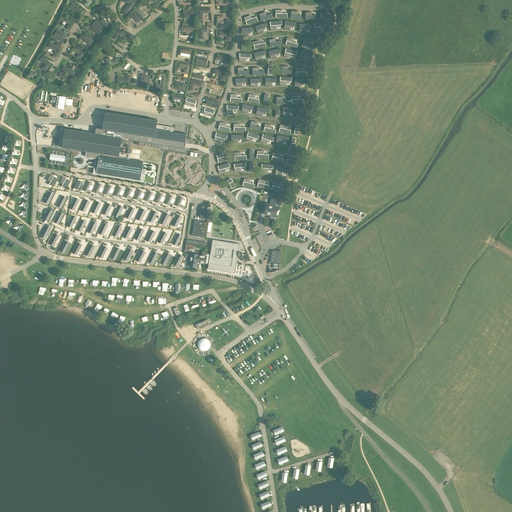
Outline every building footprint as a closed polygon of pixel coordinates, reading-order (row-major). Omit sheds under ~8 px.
[(135,3),(131,0),(126,0),(125,1),(129,4),(123,11),(127,14),(135,3)] [(73,3),(71,7),(82,14),(84,10),(73,3)] [(147,14),(139,7),(136,10),(143,18),(147,14)] [(198,9),(199,21),(204,20),(203,13),(211,13),(211,8),(198,9)] [(194,11),(183,11),(184,19),(194,18),(194,11)] [(142,20),(134,12),(131,15),(138,23),(142,20)] [(62,24),(72,30),(76,22),(67,16),(62,24)] [(103,18),(100,20),(106,28),(109,26),(103,18)] [(227,24),(220,24),(220,29),(231,29),(231,20),(227,20),(227,24)] [(98,34),(104,29),(96,21),(91,26),(98,34)] [(208,27),(199,27),(199,39),(204,39),(204,32),(208,32),(208,27)] [(67,35),(57,29),(53,36),(63,42),(67,35)] [(118,35),(124,34),(124,30),(113,30),(113,39),(118,39),(118,35)] [(219,36),(227,36),(226,41),(231,41),(232,32),(219,31),(219,36)] [(95,39),(86,32),(81,37),(90,45),(95,39)] [(50,43),(48,47),(55,51),(53,56),(57,58),(62,49),(50,43)] [(78,45),(75,49),(80,53),(76,56),(80,59),(86,52),(78,45)] [(230,57),(217,54),(216,59),(223,60),(223,61),(224,62),(223,66),(228,67),(230,57)] [(45,64),(41,68),(45,71),(52,63),(43,56),(40,59),(45,64)] [(207,58),(197,56),(196,64),(206,66),(207,58)] [(105,59),(109,68),(119,63),(117,59),(111,61),(109,57),(105,59)] [(184,69),(184,73),(188,73),(189,65),(179,64),(179,68),(184,69)] [(64,65),(62,69),(73,75),(75,71),(64,65)] [(227,71),(215,69),(214,73),(220,75),(221,76),(220,80),(225,81),(227,71)] [(72,77),(61,71),(58,75),(63,78),(69,82),(72,77)] [(131,75),(126,74),(125,78),(118,76),(117,81),(129,83),(131,75)] [(141,74),(139,85),(146,87),(149,75),(141,74)] [(156,84),(155,88),(164,90),(166,77),(162,76),(160,85),(156,84)] [(201,87),(203,82),(191,80),(189,90),(193,91),(195,85),(196,86),(198,87),(199,86),(201,87)] [(176,81),(174,89),(185,91),(186,84),(176,81)] [(208,97),(206,104),(217,108),(219,100),(208,97)] [(186,145),(186,141),(187,134),(156,129),(157,120),(105,112),(103,129),(96,128),(95,134),(89,133),(83,132),(78,131),(65,129),(62,148),(79,150),(79,154),(81,154),(84,155),(85,151),(99,154),(119,157),(120,152),(122,139),(153,144),(185,149),(185,148),(186,145)] [(67,166),(70,153),(51,150),(49,163),(67,166)] [(186,158),(184,157),(182,163),(194,166),(197,154),(189,151),(188,156),(187,155),(186,158)] [(131,154),(120,152),(119,157),(99,154),(98,164),(95,163),(94,169),(97,169),(96,173),(141,180),(142,174),(145,174),(146,172),(146,169),(143,169),(143,165),(143,163),(144,161),(130,159),(131,154)] [(49,184),(52,187),(58,178),(54,176),(49,184)] [(65,189),(70,180),(66,178),(61,187),(65,189)] [(82,181),(78,180),(74,189),(77,190),(82,181)] [(92,183),(88,181),(83,191),(87,192),(92,183)] [(94,192),(97,194),(102,185),(98,183),(94,192)] [(122,188),(119,186),(114,196),(118,197),(122,188)] [(129,188),(124,197),(128,199),(132,189),(129,188)] [(143,191),(139,189),(134,199),(138,200),(143,191)] [(50,202),(54,193),(49,191),(45,199),(50,202)] [(145,200),(148,202),(153,193),(149,191),(145,200)] [(159,193),(155,202),(158,204),(163,194),(159,193)] [(169,205),(173,196),(170,194),(165,204),(169,205)] [(62,195),(58,203),(62,206),(67,197),(62,195)] [(184,198),(180,196),(176,205),(179,207),(184,198)] [(80,200),(75,197),(71,206),(75,208),(80,200)] [(89,203),(85,201),(80,212),(84,214),(89,203)] [(97,201),(93,209),(97,212),(101,203),(97,201)] [(107,203),(103,211),(108,213),(112,205),(107,203)] [(267,204),(265,214),(274,217),(277,206),(267,204)] [(119,215),(123,207),(119,205),(115,213),(119,215)] [(135,209),(131,207),(126,215),(131,217),(135,209)] [(146,210),(142,208),(138,217),(142,219),(146,210)] [(48,219),(53,211),(48,209),(44,217),(48,219)] [(154,221),(158,213),(153,210),(149,219),(154,221)] [(59,222),(64,214),(59,212),(55,220),(59,222)] [(161,221),(166,223),(170,214),(165,212),(161,221)] [(173,223),(178,225),(182,217),(177,214),(173,223)] [(5,222),(9,225),(14,219),(10,215),(5,222)] [(76,217),(72,216),(67,227),(71,229),(76,217)] [(77,228),(82,230),(86,222),(82,219),(77,228)] [(192,236),(206,238),(208,222),(195,220),(192,236)] [(89,229),(93,231),(97,223),(93,221),(89,229)] [(104,223),(100,231),(104,233),(108,225),(104,223)] [(122,227),(118,225),(114,233),(118,235),(122,227)] [(46,226),(42,234),(46,236),(50,228),(46,226)] [(129,237),(133,228),(128,226),(124,235),(129,237)] [(144,230),(140,228),(136,237),(140,239),(144,230)] [(151,230),(147,238),(151,240),(156,232),(151,230)] [(163,231),(159,240),(163,242),(167,234),(163,231)] [(55,233),(50,242),(55,244),(59,236),(55,233)] [(178,244),(182,236),(177,233),(173,242),(178,244)] [(65,251),(70,243),(65,240),(61,248),(65,251)] [(208,269),(234,273),(239,244),(213,240),(208,269)] [(78,242),(73,250),(78,253),(82,244),(78,242)] [(95,246),(90,244),(86,252),(90,255),(95,246)] [(103,256),(108,248),(103,246),(99,254),(103,256)] [(120,249),(116,247),(112,255),(116,258),(120,249)] [(129,248),(124,256),(129,259),(133,251),(129,248)] [(146,252),(141,250),(137,258),(142,260),(146,252)] [(281,263),(282,251),(273,250),(271,262),(281,263)] [(154,251),(150,259),(154,262),(158,253),(154,251)] [(191,254),(191,258),(189,266),(192,267),(196,268),(197,264),(199,263),(205,264),(207,256),(206,256),(207,252),(203,251),(202,256),(198,255),(191,254)] [(171,255),(166,252),(162,261),(166,263),(171,255)] [(175,262),(179,264),(183,256),(179,254),(175,262)] [(196,325),(198,329),(209,324),(207,320),(196,325)] [(188,333),(194,330),(190,321),(184,324),(188,333)] [(207,351),(208,350),(210,348),(210,346),(210,344),(209,343),(208,341),(207,340),(205,339),(203,339),(201,340),(199,341),(198,343),(198,345),(198,347),(199,349),(200,351),(202,352),(204,352),(207,351)] [(276,435),(286,431),(284,425),(274,430),(276,435)] [(253,440),(263,435),(261,430),(251,435),(253,440)] [(262,440),(253,444),(255,450),(265,445),(262,440)] [(254,455),(256,460),(266,455),(264,450),(254,455)] [(258,469),(268,465),(265,460),(256,464),(258,469)] [(259,479),(269,475),(266,470),(257,474),(259,479)] [(261,489),(270,485),(268,480),(258,484),(261,489)] [(269,490),(260,494),(262,499),(272,495),(269,490)] [(264,509),(273,505),(271,500),(262,504),(264,509)]
